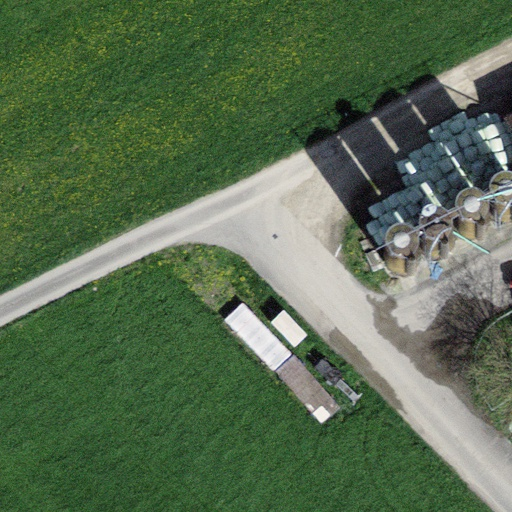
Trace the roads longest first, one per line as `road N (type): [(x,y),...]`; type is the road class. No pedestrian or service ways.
road 1 (residential): [(0,311),(511,56)]
road 2 (track): [(511,493),(217,204)]
